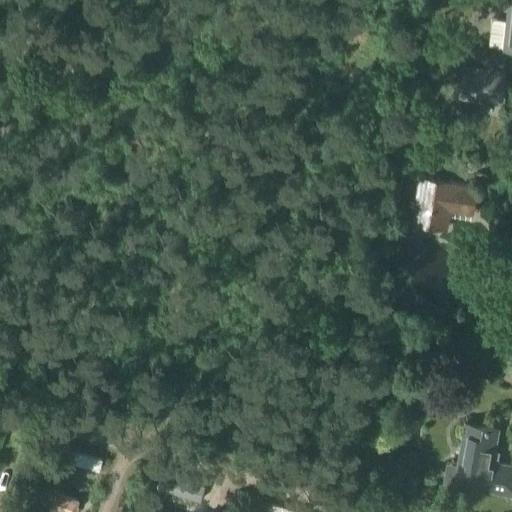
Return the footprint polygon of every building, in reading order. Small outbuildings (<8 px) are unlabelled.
[(490,18),(486,45),(503,47),(502,48),(511,48),(511,0),(507,0),(506,20),(490,18)] [(461,67),(458,97),(498,102),(501,72),(461,67)] [(411,200),(411,203),(414,204),(411,224),(445,228),(448,210),(471,213),(475,185),(418,177),(415,201),(411,200)] [(474,382),(490,392),(502,374),(486,364),(474,382)] [(464,428),(453,487),(511,497),(511,469),(490,465),(496,433),(464,428)] [(71,450),(68,462),(99,471),(103,459),(71,450)] [(39,487),(34,503),(60,511),(72,511),(77,500),(39,487)] [(372,487),(369,501),(389,505),(392,491),(372,487)] [(301,511),(268,502),(265,511),(301,511)]
